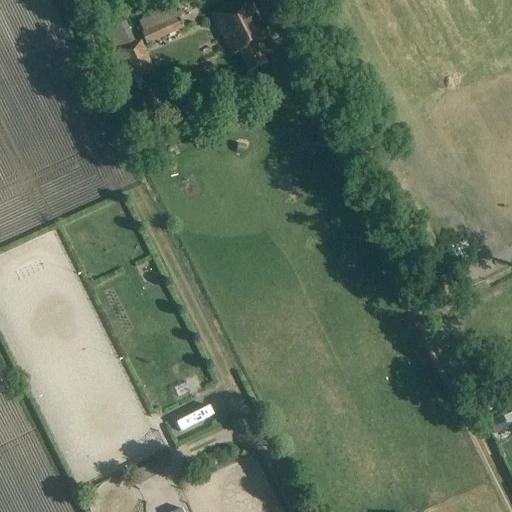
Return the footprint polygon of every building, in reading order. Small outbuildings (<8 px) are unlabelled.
[(248,0),(243,0),(212,15),(231,56),(238,53),(247,72),(265,64),(255,44),(267,38),(248,0)] [(178,18),(177,19),(172,7),(138,22),(143,34),(141,35),(146,45),(183,29),(178,18)] [(139,43),(134,45),(124,22),(104,31),(128,83),(152,72),(139,43)] [(104,250),(115,244),(104,223),(93,229),(104,250)] [(510,343),(491,299),(465,310),(484,354),(510,343)] [(209,424),(178,446),(185,456),(216,434),(209,424)]
